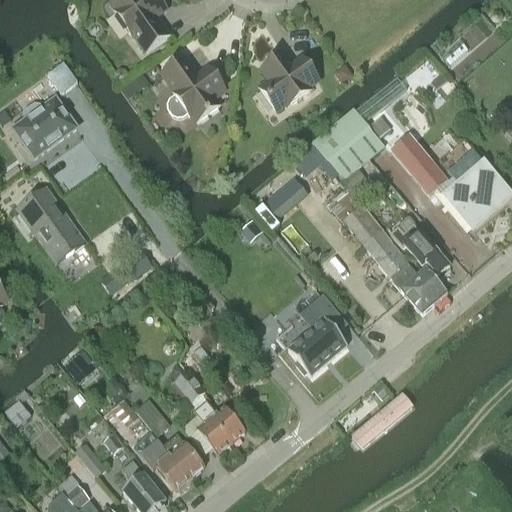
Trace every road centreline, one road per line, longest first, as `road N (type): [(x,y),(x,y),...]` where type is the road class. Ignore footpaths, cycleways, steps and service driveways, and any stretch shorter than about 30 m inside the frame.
road 1 (unclassified): [(68,103),(156,233),(317,426)]
road 2 (unclassified): [(317,426),(511,258)]
road 3 (track): [(366,511),(432,468),(511,382)]
road 4 (unclassified): [(213,511),(317,426)]
